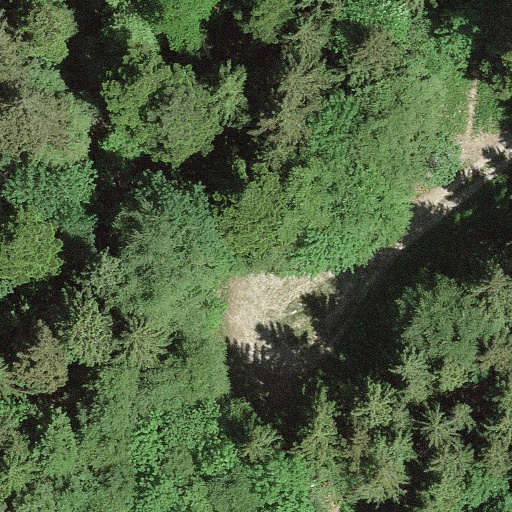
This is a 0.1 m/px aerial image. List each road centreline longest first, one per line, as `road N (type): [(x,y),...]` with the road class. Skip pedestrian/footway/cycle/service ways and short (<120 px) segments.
road 1 (track): [(497,172),(227,154),(65,184),(0,236)]
road 2 (track): [(511,160),(320,317)]
